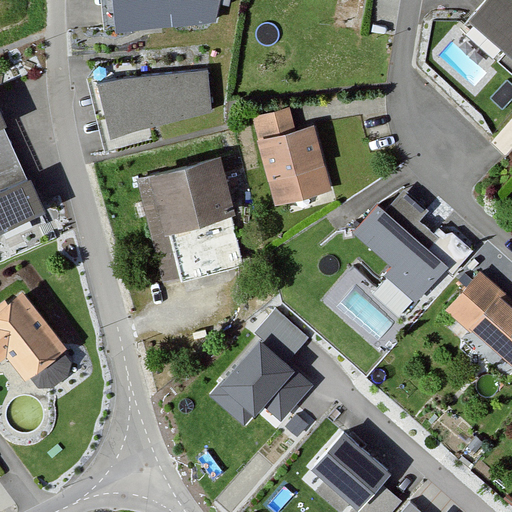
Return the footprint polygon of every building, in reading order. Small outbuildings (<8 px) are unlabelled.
[(217,0),(116,0),(117,30),(215,18),(217,0)] [(511,0),(486,0),(473,16),(484,25),(473,38),(511,70),(511,0)] [(208,61),(99,75),(106,129),(215,114),(208,61)] [(293,102),(256,107),(259,129),(296,124),(293,102)] [(0,104),(0,229),(44,211),(0,104)] [(313,124),(260,138),(276,200),(329,186),(313,124)] [(243,259),(217,157),(152,173),(178,275),(243,259)] [(395,265),(387,274),(417,299),(449,263),(426,243),(435,234),(416,217),(424,208),(403,189),(387,208),(379,201),(354,230),(395,265)] [(511,305),(479,276),(454,305),(511,355),(511,305)] [(59,342),(19,292),(0,306),(0,350),(6,346),(24,369),(59,342)] [(262,339),(215,388),(243,415),(261,396),(281,416),(309,387),(283,362),(309,335),(277,305),(253,330),(262,339)] [(391,467),(344,426),(311,464),(328,479),(317,491),(341,511),(347,511),(353,506),(360,511),(390,511),(399,502),(377,483),(391,467)]
